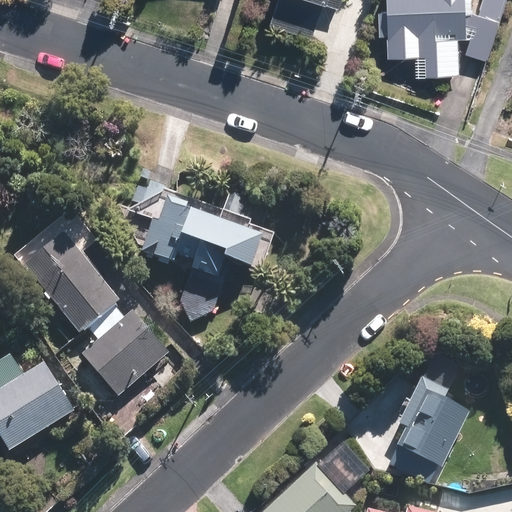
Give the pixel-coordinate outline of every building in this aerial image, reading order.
[(339,0),(280,0),(274,20),(311,32),(321,0),(336,0),(339,1),(339,0)] [(392,0),(393,53),(456,53),(455,35),(467,35),(466,0),(392,0)] [(506,0),(485,0),(478,20),(496,27),(506,0)] [(212,308),(232,255),(252,263),(263,236),(171,202),(153,249),(176,258),(179,249),(203,257),(187,299),(212,308)] [(118,300),(68,237),(32,265),(82,328),(118,300)] [(165,353),(134,317),(89,355),(120,391),(165,353)] [(0,394),(0,395),(0,420),(14,443),(71,408),(45,367),(26,379),(15,361),(0,369),(0,394)] [(412,426),(394,460),(428,477),(438,458),(442,461),(467,414),(443,401),(448,392),(426,381),(404,421),(412,426)] [(316,468),(268,511),(346,511),(353,507),(316,468)]
